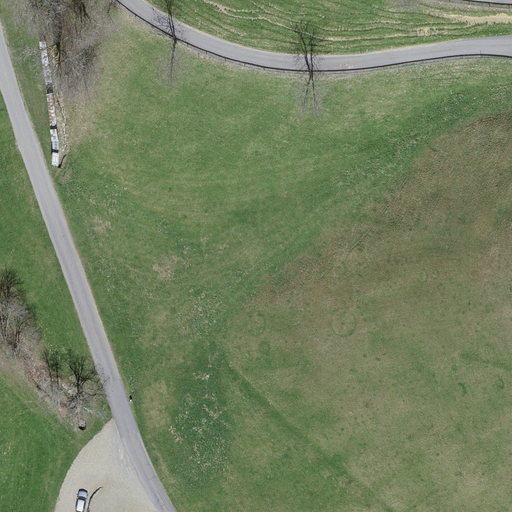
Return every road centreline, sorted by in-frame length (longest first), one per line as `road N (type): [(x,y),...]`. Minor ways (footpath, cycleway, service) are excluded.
road 1 (residential): [(167,511),(133,454),(0,52)]
road 2 (unclassified): [(120,0),(221,58),(314,77),(511,51)]
